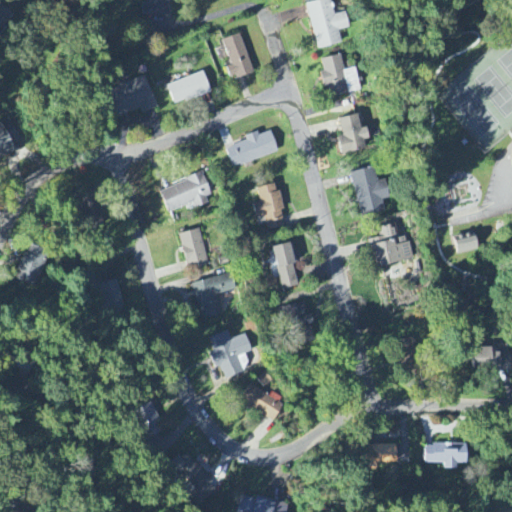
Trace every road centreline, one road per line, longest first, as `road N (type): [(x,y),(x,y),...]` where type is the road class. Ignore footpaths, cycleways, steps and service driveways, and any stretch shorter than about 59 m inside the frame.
road 1 (residential): [(511,408),(367,409),(274,459),(231,450),(199,420),(181,386),(115,155)]
road 2 (residential): [(367,409),(323,210),(256,5),(162,34)]
road 3 (residential): [(284,92),(143,151),(115,155)]
road 4 (residential): [(115,155),(79,161),(29,188),(0,257)]
